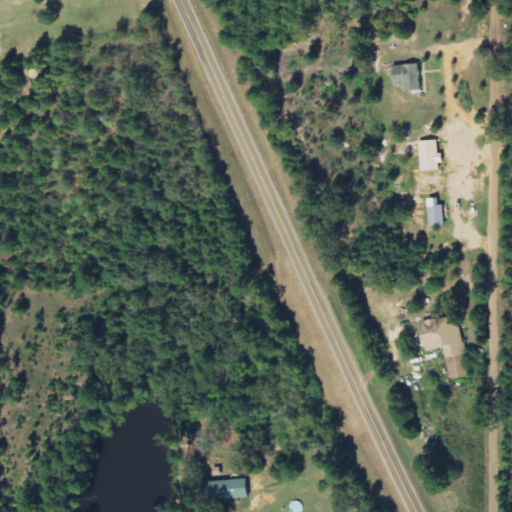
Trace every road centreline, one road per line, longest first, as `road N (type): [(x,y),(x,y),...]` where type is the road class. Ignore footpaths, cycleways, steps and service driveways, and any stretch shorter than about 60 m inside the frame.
road 1 (tertiary): [(183,0),(418,511)]
road 2 (residential): [(463,511),(448,0)]
